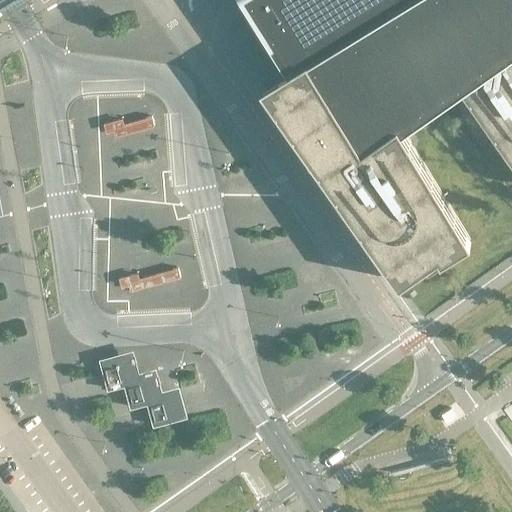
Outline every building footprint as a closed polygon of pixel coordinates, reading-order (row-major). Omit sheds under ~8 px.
[(245,0),(290,72),(299,86),(300,85),(299,85),(300,84),(301,85),(305,92),(454,0),(245,0)] [(511,0),(454,0),(305,92),(301,85),(300,84),(299,85),(300,85),(299,86),(290,72),(264,88),(318,165),(400,281),(439,253),(442,258),(471,240),(400,123),(459,82),(511,157),(511,0)] [(112,361),(102,364),(103,367),(108,388),(118,385),(125,383),(125,382),(130,381),(124,358),(112,362),(112,361)] [(153,399),(147,376),(135,380),(135,379),(130,381),(125,382),(125,383),(131,406),(141,403),(148,401),(148,400),(153,399)] [(176,418),(169,395),(158,398),(158,397),(153,399),(148,400),(148,401),(154,424),(164,421),(176,418)]
